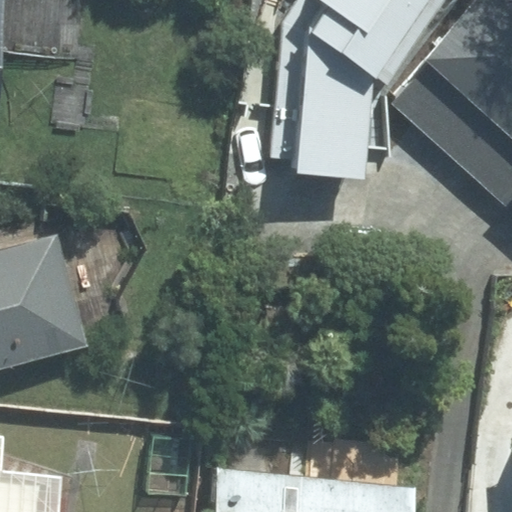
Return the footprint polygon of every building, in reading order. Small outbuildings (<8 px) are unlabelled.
[(511,214),(511,0),(480,0),(479,2),(476,0),(289,0),(262,30),(261,179),(360,197),(370,84),(511,214)] [(49,226),(0,241),(0,372),(84,345),(49,226)] [(0,511),(54,511),(58,475),(2,470),(4,434),(0,433),(0,511)] [(511,511),(511,438),(501,439),(506,511),(511,511)] [(413,511),(416,482),(203,463),(198,511),(413,511)]
